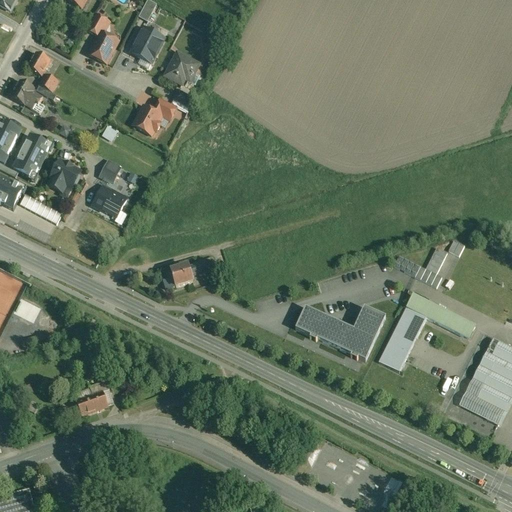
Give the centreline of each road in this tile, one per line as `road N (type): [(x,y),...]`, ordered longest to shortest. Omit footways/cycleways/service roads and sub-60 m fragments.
road 1 (secondary): [(0,241),(309,392)]
road 2 (residential): [(58,446),(121,430),(176,439),(319,511)]
road 3 (secondary): [(309,392),(511,498)]
road 4 (secondary): [(511,484),(309,392)]
road 5 (residential): [(75,222),(95,162),(0,109)]
road 6 (residential): [(136,82),(105,81),(22,37)]
